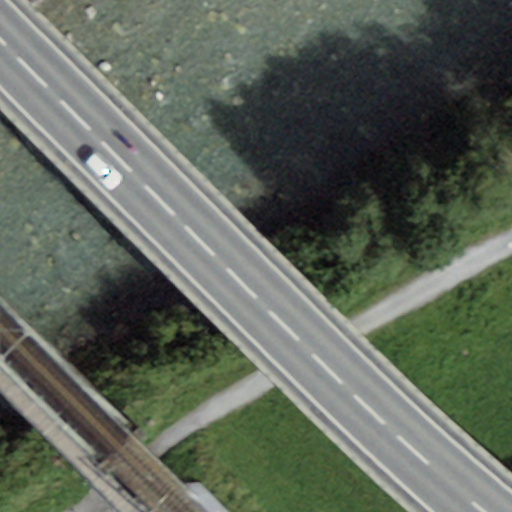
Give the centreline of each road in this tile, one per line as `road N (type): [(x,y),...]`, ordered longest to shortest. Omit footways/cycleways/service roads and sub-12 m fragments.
road 1 (secondary): [(0,40),(369,416),(475,511)]
road 2 (track): [(56,511),(258,389),(511,256)]
